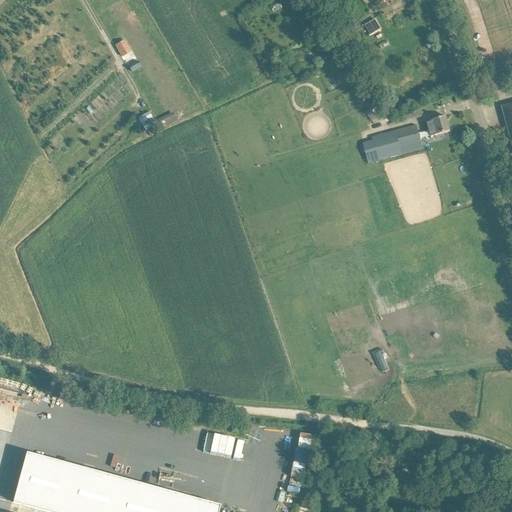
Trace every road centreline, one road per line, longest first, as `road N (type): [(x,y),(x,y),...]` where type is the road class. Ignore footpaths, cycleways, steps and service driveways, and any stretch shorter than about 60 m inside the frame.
road 1 (track): [(0,346),(251,412),(391,427)]
road 2 (unclassified): [(511,284),(481,131),(439,0)]
road 3 (unknown): [(0,446),(215,511)]
road 4 (unclassified): [(511,453),(464,434),(391,427)]
